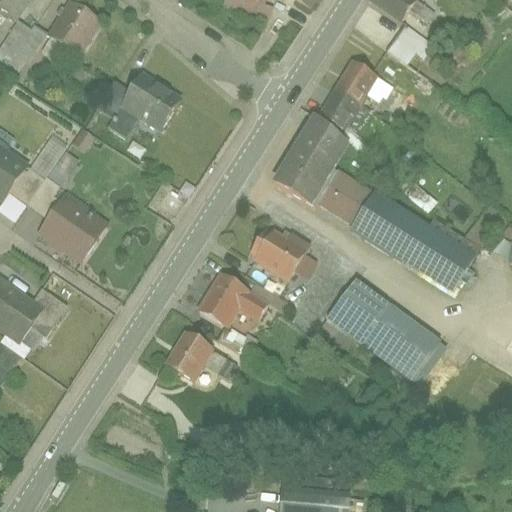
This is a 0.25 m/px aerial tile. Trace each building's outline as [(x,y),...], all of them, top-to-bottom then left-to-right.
[(39,0),(2,0),(0,3),(0,14),(14,25),(0,44),(0,76),(19,91),(53,47),(22,23),(39,0)] [(217,0),(217,13),(268,15),(268,0),(217,0)] [(435,0),(368,0),(362,9),(411,40),(435,0)] [(105,25),(83,13),(65,47),(87,59),(105,25)] [(302,33),(286,25),(264,64),(280,73),(302,33)] [(361,32),(273,180),(454,289),(486,236),(511,251),(511,258),(509,263),(511,265),(511,229),(474,207),(454,241),(328,166),(339,147),(423,198),(431,186),(366,147),(383,119),(371,111),(389,80),(454,119),(463,104),(408,71),(422,48),(388,28),(379,43),(361,32)] [(150,83),(129,112),(164,138),(185,109),(150,83)] [(105,111),(98,122),(115,133),(122,122),(105,111)] [(110,236),(37,181),(42,175),(0,143),(0,210),(5,214),(13,203),(46,228),(39,238),(84,271),(110,236)] [(57,143),(41,173),(71,189),(87,158),(57,143)] [(279,239),(254,273),(291,300),(316,266),(279,239)] [(436,342),(343,283),(323,316),(405,368),(412,356),(423,363),(436,342)] [(224,287),(204,316),(230,333),(249,304),(224,287)] [(0,292),(0,332),(28,350),(46,321),(0,292)] [(189,344),(171,375),(192,387),(211,357),(189,344)] [(0,392),(4,395),(21,366),(0,353),(0,392)] [(354,511),(355,498),(294,498),(293,511),(354,511)]
